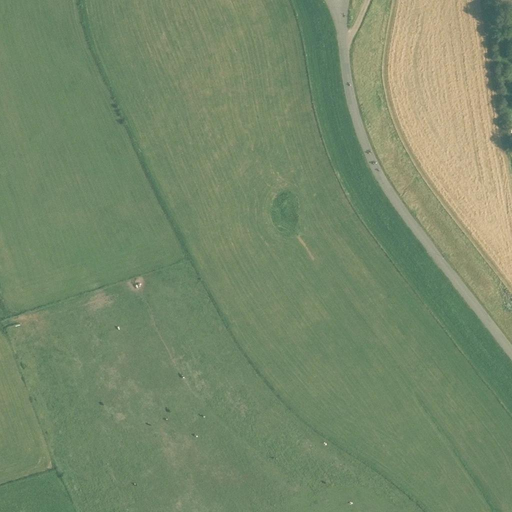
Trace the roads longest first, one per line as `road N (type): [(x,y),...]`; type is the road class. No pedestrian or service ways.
road 1 (track): [(511,409),(356,202),(326,134),(296,0)]
road 2 (tertiary): [(511,359),(370,167),(348,102),(341,12)]
